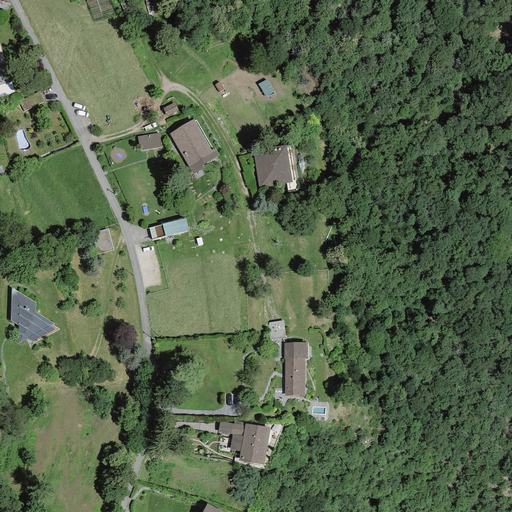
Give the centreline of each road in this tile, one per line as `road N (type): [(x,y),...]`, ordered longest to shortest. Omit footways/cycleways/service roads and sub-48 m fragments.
road 1 (track): [(161,93),(176,88),(193,99),(235,163),(275,315)]
road 2 (track): [(126,234),(94,359),(70,376),(40,378)]
road 3 (track): [(130,21),(161,75),(161,93),(141,125),(84,143)]
